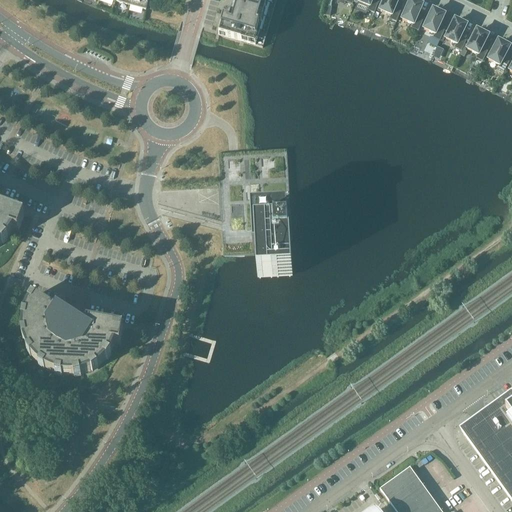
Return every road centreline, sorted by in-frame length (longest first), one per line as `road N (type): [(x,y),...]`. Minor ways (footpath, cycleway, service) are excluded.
road 1 (track): [(511,232),(212,438),(180,442),(129,416)]
road 2 (residential): [(309,511),(434,424)]
road 3 (unclassified): [(11,41),(140,108)]
road 4 (unclassified): [(144,93),(18,31)]
